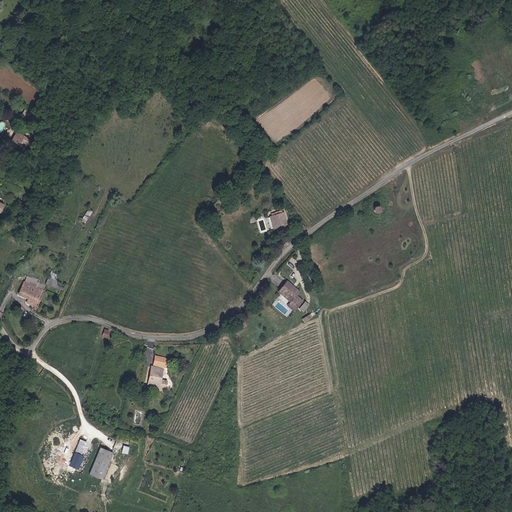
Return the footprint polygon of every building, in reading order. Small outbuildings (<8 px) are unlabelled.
[(16,135),(10,145),(20,151),(26,142),(16,135)] [(20,151),(22,152),(28,143),(26,142),(20,151)] [(87,209),(82,221),(87,223),(92,211),(87,209)] [(284,211),(271,214),(274,228),(289,223),(284,211)] [(50,273),(46,283),(61,289),(63,283),(54,279),(55,275),(50,273)] [(40,281),(27,275),(19,294),(28,298),(26,302),(38,307),(46,290),(37,286),(40,281)] [(300,291),(288,281),(280,291),(292,300),(288,306),(294,311),(303,300),(297,295),(300,291)] [(311,314),(303,319),(305,322),(313,318),(311,314)] [(170,357),(156,354),(154,364),(167,367),(170,357)] [(162,369),(153,367),(150,378),(149,378),(148,384),(165,388),(167,381),(160,380),(162,369)] [(80,437),(67,462),(75,466),(87,441),(80,437)] [(123,445),(121,451),(128,453),(130,446),(123,445)] [(99,446),(86,472),(98,478),(111,452),(99,446)]
